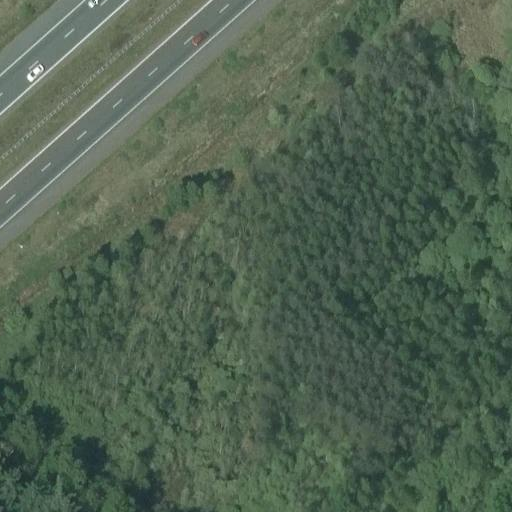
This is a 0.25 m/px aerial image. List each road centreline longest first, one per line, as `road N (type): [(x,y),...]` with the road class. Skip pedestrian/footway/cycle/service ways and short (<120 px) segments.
road 1 (motorway): [(0,207),(233,0)]
road 2 (motorway): [(104,0),(0,93)]
